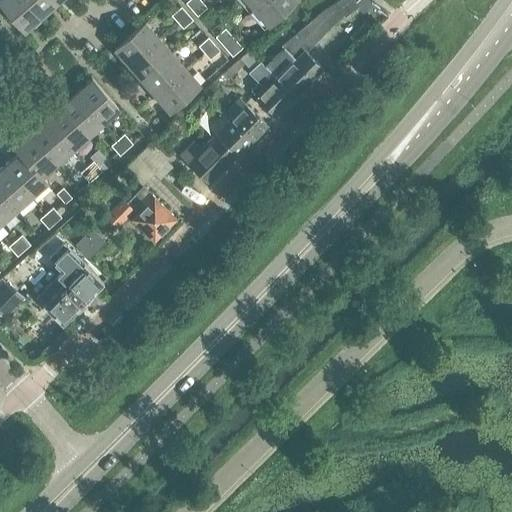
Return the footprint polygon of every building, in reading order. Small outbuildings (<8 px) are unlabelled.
[(0,0),(0,4),(23,31),(39,17),(24,0),(0,0)] [(24,0),(39,17),(54,4),(51,0),(24,0)] [(201,0),(190,0),(187,3),(195,11),(204,3),(201,0)] [(246,0),(255,10),(268,24),(295,0),(246,0)] [(284,47),(265,65),(296,95),(323,67),(307,51),(332,24),(344,14),(345,16),(358,5),(354,0),(337,0),(319,13),(282,45),(284,47)] [(204,3),(195,11),(199,16),(208,8),(204,3)] [(181,6),(171,15),(179,24),(189,16),(181,6)] [(189,16),(179,24),(182,28),(192,19),(189,16)] [(129,64),(160,38),(145,21),(114,47),(129,64)] [(365,22),(352,35),(358,40),(370,28),(365,22)] [(226,28),(217,37),(233,55),(242,47),(226,28)] [(142,80),(173,53),(160,38),(129,64),(142,80)] [(209,38),(200,46),(207,54),(217,46),(209,38)] [(217,46),(207,54),(211,58),(220,50),(217,46)] [(261,60),(251,49),(226,71),(231,77),(246,64),(251,70),(261,60)] [(156,96),(187,69),(173,53),(142,80),(156,96)] [(262,62),(251,72),(259,82),(252,89),(259,95),(257,97),(276,116),(296,95),(265,65),(262,62)] [(187,69),(156,96),(169,110),(200,83),(187,69)] [(75,91),(102,122),(118,107),(91,77),(75,91)] [(214,82),(203,91),(211,100),(222,91),(214,82)] [(87,135),(102,122),(75,91),(60,105),(87,135)] [(240,97),(225,113),(252,140),(267,124),(240,97)] [(76,145),(87,135),(60,105),(44,118),(71,149),(76,145)] [(195,139),(180,154),(209,183),(252,140),(225,113),(210,128),(215,133),(207,142),(202,146),(195,139)] [(56,162),(71,149),(44,118),(29,132),(56,162)] [(42,175),(56,162),(29,132),(14,145),(19,151),(20,151),(41,175),(42,175)] [(125,134),(118,140),(127,149),(133,143),(132,142),(125,134)] [(118,140),(112,145),(112,146),(119,154),(120,155),(127,149),(118,140)] [(47,181),(42,175),(41,175),(20,151),(19,151),(4,164),(31,195),(47,181)] [(94,160),(87,166),(96,176),(102,170),(102,169),(94,160)] [(0,191),(15,209),(31,195),(4,164),(0,167),(0,191)] [(87,166),(81,172),(89,181),(96,176),(87,166)] [(176,217),(144,185),(128,201),(124,197),(106,215),(116,225),(133,209),(137,213),(132,218),(154,239),(176,217)] [(68,205),(74,199),(66,189),(60,195),(68,205)] [(0,222),(15,209),(0,191),(0,222)] [(54,207),(48,213),(56,222),(62,217),(60,215),(56,210),(54,207)] [(48,213),(41,219),(48,228),(49,228),(52,226),(56,222),(48,213)] [(93,228),(77,243),(89,255),(105,240),(93,228)] [(23,235),(17,241),(25,250),(32,244),(31,243),(23,235)] [(17,241),(10,246),(18,255),(18,256),(25,250),(17,241)] [(56,276),(83,302),(103,281),(64,243),(49,257),(62,270),(56,276)] [(83,302),(56,276),(36,297),(62,323),(83,302)] [(7,282),(0,288),(0,312),(5,317),(23,298),(7,282)]
